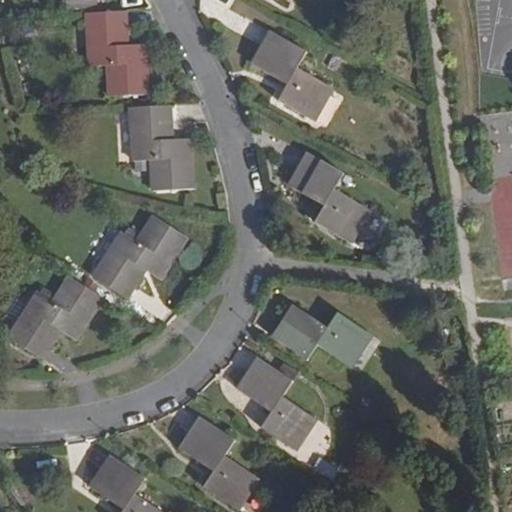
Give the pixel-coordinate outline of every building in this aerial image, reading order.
[(127,14),(87,17),(90,69),(108,68),(109,99),(148,97),(146,47),(129,48),(127,14)] [(306,54),(273,34),(253,67),(288,86),(279,102),(307,118),(317,102),(322,105),(332,89),(298,69),(306,54)] [(326,129),(342,95),(332,90),(317,125),(326,129)] [(170,108),(130,110),(133,163),(152,162),(154,192),(193,190),(190,140),(172,142),(170,108)] [(117,160),(128,160),(128,127),(118,127),(117,160)] [(344,176),(311,156),(292,189),(326,208),(317,223),(343,240),(354,223),(359,227),(369,211),(334,191),(344,176)] [(159,281),(187,239),(154,219),(137,245),(121,235),(93,278),(126,300),(145,272),(159,281)] [(75,341),(102,300),(69,278),(52,304),(37,295),(8,340),(42,362),(61,332),(75,341)] [(329,331),(297,308),(275,340),(307,362),(318,346),(350,368),(361,352),(355,348),(366,333),(338,315),(329,331)] [(273,414),(262,429),(289,447),(299,432),(303,436),(315,419),(283,397),(293,383),(262,361),(240,392),(267,410),(273,414)] [(257,425),(262,429),(273,414),(267,410),(257,425)] [(235,442),(204,421),(182,452),(214,474),(204,489),(231,506),(240,491),(245,494),(256,479),(224,456),(235,442)] [(146,480),(114,459),(93,490),(125,511),(124,511),(160,511),(135,495),(146,480)]
